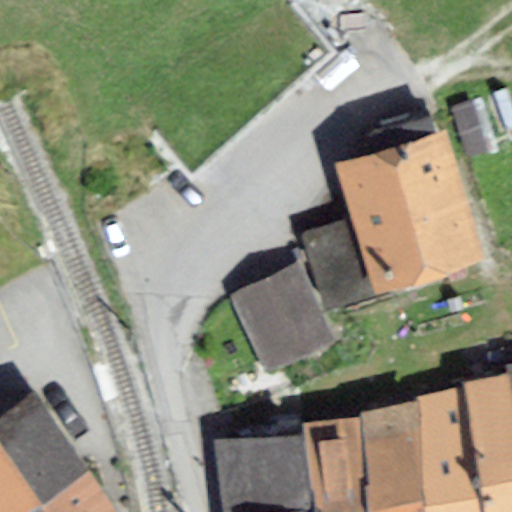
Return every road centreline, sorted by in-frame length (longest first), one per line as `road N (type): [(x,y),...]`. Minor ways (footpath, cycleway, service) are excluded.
road 1 (residential): [(195,511),(160,395),(158,346),(181,279),(202,249),(315,154),(429,88)]
road 2 (residential): [(0,378),(52,356),(95,436)]
